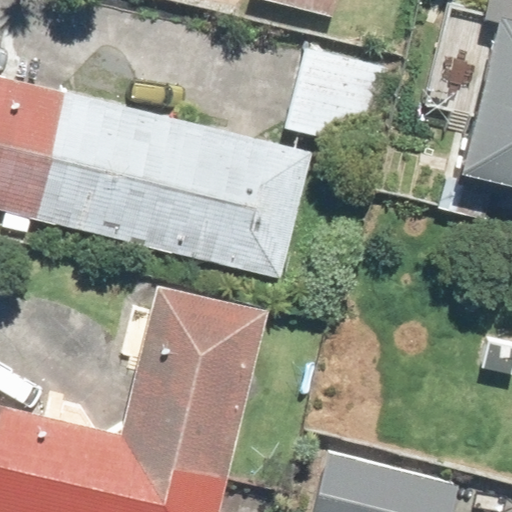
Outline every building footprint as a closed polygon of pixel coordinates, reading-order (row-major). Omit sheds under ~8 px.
[(342,0),(303,0),(340,10),(342,0)] [(511,0),(494,0),(492,13),(506,16),(501,38),(449,27),(434,102),(486,113),(476,156),(511,163),(511,0)] [(390,60),(310,38),(289,117),(368,139),(390,60)] [(310,136),(0,70),(0,210),(282,270),(310,136)] [(124,429),(0,397),(0,511),(222,511),(276,308),(163,278),(124,429)] [(462,511),(470,475),(328,443),(312,511),(462,511)]
